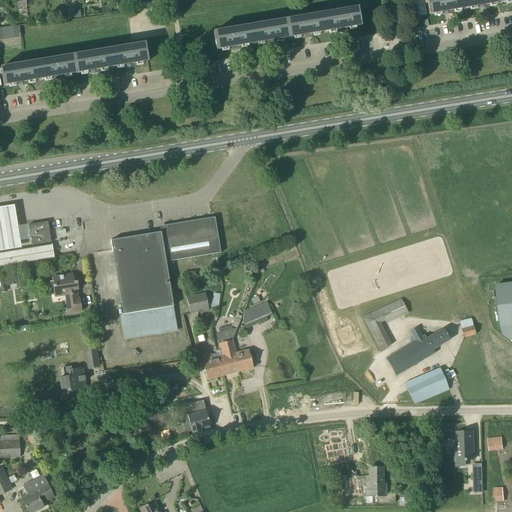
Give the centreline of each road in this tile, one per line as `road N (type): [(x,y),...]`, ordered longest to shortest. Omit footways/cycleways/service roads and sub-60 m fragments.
road 1 (residential): [(0,118),(511,34)]
road 2 (primary): [(0,181),(511,98)]
road 3 (unclassified): [(92,511),(145,463),(238,433),(346,413),(511,409)]
